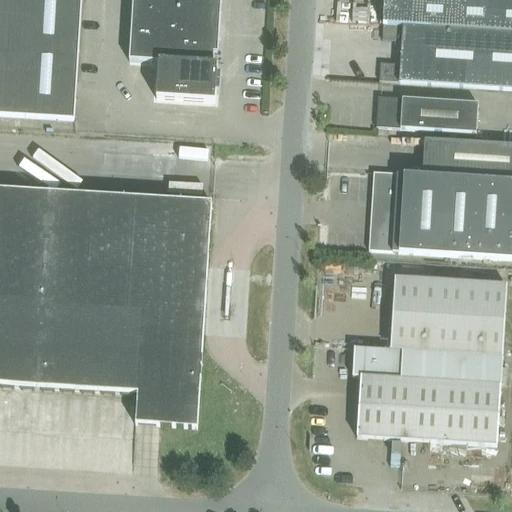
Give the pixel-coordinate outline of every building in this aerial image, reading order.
[(0,0),(0,118),(74,123),(81,0),(0,0)] [(214,44),(217,0),(132,0),(128,63),(158,65),(155,102),(214,106),(217,68),(212,68),(214,44)] [(511,0),(384,0),(382,43),(401,44),(400,68),(380,66),(379,84),(399,85),(399,86),(511,93),(511,0)] [(478,108),(378,101),(376,131),(476,138),(478,108)] [(511,149),(443,145),(421,143),(419,179),(373,176),(368,254),(511,263),(511,149)] [(0,192),(0,388),(137,397),(135,428),(197,432),(211,206),(0,192)] [(395,282),(390,354),(354,352),(352,380),(360,381),(356,441),(496,449),(506,290),(395,282)]
